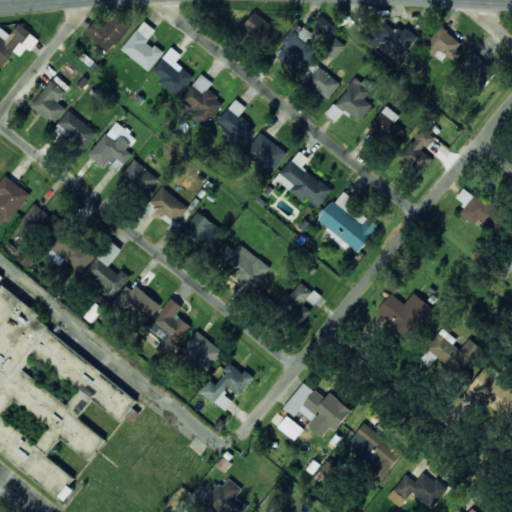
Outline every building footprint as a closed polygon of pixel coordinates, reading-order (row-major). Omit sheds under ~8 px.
[(276,27),(255,11),(245,25),(266,41),(276,27)] [(104,27),(95,21),(86,33),(111,52),(131,26),(115,13),(104,27)] [(338,29),(322,16),(313,26),(329,40),(338,29)] [(156,29),(144,20),(122,50),(149,71),(163,52),(147,40),(156,29)] [(40,38),(19,23),(11,34),(0,26),(0,64),(4,67),(15,51),(21,56),(27,47),(32,50),(40,38)] [(457,48),(462,43),(442,26),(424,47),(438,58),(444,52),(455,62),(463,53),(457,48)] [(324,50),(335,59),(346,45),(335,36),(324,50)] [(460,67),(483,87),(496,71),(474,51),(460,67)] [(183,67),(179,71),(164,58),(151,72),(178,96),(194,77),(183,67)] [(341,83),(314,61),(302,76),(328,98),(341,83)] [(213,83),(203,74),(182,96),(197,110),(192,116),(204,127),(225,103),(208,88),(213,83)] [(359,122),(372,104),(364,98),(372,87),(357,75),(327,114),(336,121),(345,110),(359,122)] [(54,124),(67,108),(58,102),(67,91),(52,79),(31,105),(54,124)] [(240,116),(246,107),(235,98),(217,123),(232,134),(227,140),(239,149),(255,127),(240,116)] [(400,116),(387,105),(369,125),(391,145),(405,131),(395,122),(400,116)] [(85,147),(97,132),(69,110),(57,124),(85,147)] [(422,173),(433,158),(423,151),(434,136),(422,127),(400,156),(422,173)] [(106,132),(90,153),(106,166),(107,164),(117,172),(132,154),(126,149),(135,138),(125,129),(116,140),(106,132)] [(271,174),(287,152),(260,132),(244,154),(271,174)] [(275,180),(303,201),(306,197),(319,207),(332,189),(303,167),(309,158),(298,150),(275,180)] [(159,179),(135,159),(122,174),(146,194),(159,179)] [(0,195),(0,222),(1,224),(5,218),(11,222),(30,192),(5,175),(0,182),(0,193),(1,194),(0,195)] [(480,218),(490,227),(500,215),(467,184),(456,196),(466,206),(460,212),(474,225),(480,218)] [(189,206),(160,187),(149,204),(178,223),(189,206)] [(379,225),(351,206),(356,200),(342,189),(319,221),(361,251),(379,225)] [(22,221),(51,239),(62,221),(34,202),(22,221)] [(201,243),(204,238),(214,243),(223,227),(195,212),(183,233),(201,243)] [(79,273),(96,255),(68,229),(51,247),(79,273)] [(131,275),(122,269),(119,273),(109,266),(122,249),(111,241),(86,275),(115,297),(131,275)] [(272,268),(240,243),(235,250),(225,242),(214,257),(255,290),(272,268)] [(0,450),(60,500),(63,497),(69,501),(78,490),(72,485),(77,479),(49,455),(63,438),(91,461),(108,440),(81,417),(95,400),(122,422),(127,416),(135,422),(142,413),(134,407),(139,401),(50,328),(52,326),(41,317),(43,315),(6,284),(4,286),(0,283),(5,277),(0,272),(0,450)] [(304,304),(309,297),(314,302),(319,297),(300,280),(279,303),(301,323),(312,311),(304,304)] [(148,321),(162,306),(134,281),(120,297),(148,321)] [(432,307),(414,292),(404,304),(392,293),(377,311),(407,337),(432,307)] [(183,306),(171,297),(148,329),(174,348),(191,325),(177,314),(183,306)] [(469,338),(462,346),(441,329),(426,347),(459,374),(481,347),(469,338)] [(206,370),(223,352),(199,330),(182,349),(206,370)] [(201,392),(226,411),(234,400),(224,392),(228,387),(240,395),(253,378),(231,362),(216,383),(210,379),(201,392)] [(511,419),(511,418),(511,385),(488,365),(471,385),(511,419)] [(335,431),(352,410),(330,392),(325,398),(304,381),(284,407),(295,416),(299,411),(312,421),(308,425),(323,436),(330,427),(335,431)] [(295,440),(304,429),(288,415),(278,426),(295,440)] [(403,450),(362,423),(348,445),(372,461),(366,471),(383,482),(403,450)] [(336,466),(326,460),(319,471),(330,477),(336,466)] [(388,497),(401,507),(412,492),(433,508),(448,489),(424,471),(416,482),(405,474),(388,497)] [(236,497),(243,489),(227,476),(205,502),(217,511),(244,511),(249,507),(236,497)] [(270,511),(278,511),(283,506),(274,499),(266,509),(270,511)]
